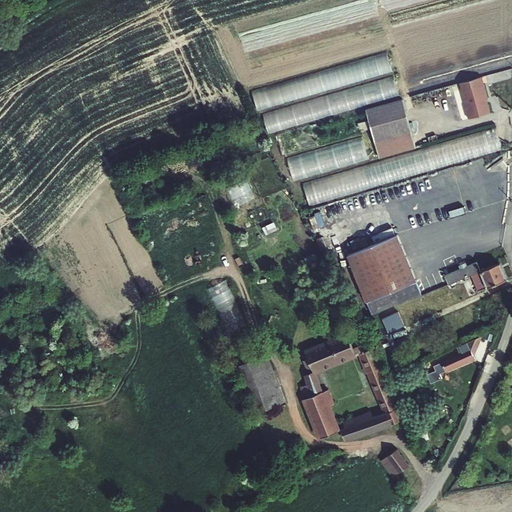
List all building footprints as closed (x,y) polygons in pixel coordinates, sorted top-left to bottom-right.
[(390,55),(253,88),(258,108),(395,74),(390,55)] [(396,79),(265,110),(269,130),(401,98),(396,79)] [(490,100),(483,79),(461,85),(468,108),(466,109),(469,120),(491,114),(487,101),(490,100)] [(416,149),(403,101),(366,111),(379,159),(416,149)] [(310,203),(505,152),(499,129),(304,180),(310,203)] [(365,138),(289,157),(294,179),(370,160),(365,138)] [(410,291),(396,244),(373,251),(388,298),(410,291)] [(475,275),(483,272),(479,262),(472,265),(475,275)] [(479,290),(507,277),(502,263),(483,272),(485,274),(476,279),(479,290)] [(475,275),(472,265),(443,279),(447,288),(469,278),(475,275)] [(228,279),(210,288),(217,305),(236,296),(228,279)] [(476,279),(471,281),(476,292),(479,290),(476,279)] [(232,332),(249,323),(237,302),(220,311),(232,332)] [(365,327),(376,322),(369,305),(357,310),(363,323),(365,327)] [(401,311),(385,316),(389,330),(406,325),(401,311)] [(376,322),(365,327),(371,342),(374,341),(382,337),(376,322)] [(481,337),(468,343),(471,350),(474,355),(483,336),(481,337)] [(355,356),(347,338),(307,355),(315,374),(355,356)] [(461,347),(464,353),(471,350),(468,343),(461,347)] [(401,421),(372,350),(360,355),(385,415),(389,426),(401,421)] [(438,377),(476,360),(474,357),(474,355),(471,350),(464,353),(441,363),(442,365),(434,368),(438,377)] [(295,415),(276,368),(244,381),(264,428),(295,415)] [(341,433),(329,405),(335,403),(330,389),(323,392),(315,374),(306,379),(308,389),(311,396),(304,399),(322,441),(341,433)] [(444,385),(434,397),(442,403),(452,391),(444,385)] [(311,396),(308,389),(301,392),(304,399),(311,396)] [(347,442),(381,429),(377,418),(372,419),(370,413),(341,424),(347,442)] [(381,429),(389,426),(385,415),(377,418),(381,429)] [(409,468),(400,452),(389,459),(399,474),(409,468)] [(307,465),(305,457),(290,462),(293,470),(307,465)]
